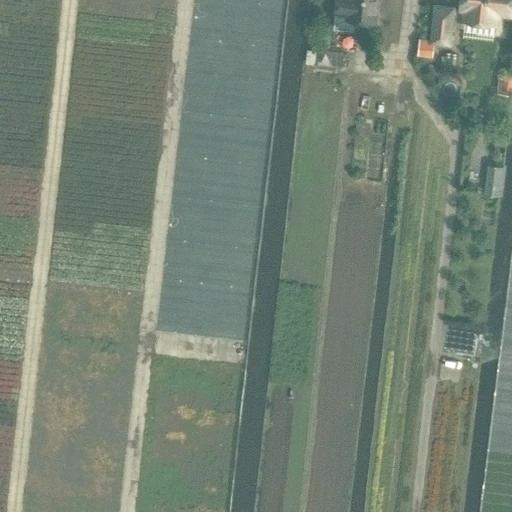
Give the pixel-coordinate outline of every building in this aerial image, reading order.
[(335,11),(333,27),(353,29),(354,18),(376,20),(378,0),(347,0),(348,0),(343,0),(335,0),(334,11),(335,11)] [(511,0),(460,0),(460,9),(464,9),(463,19),(491,22),(497,17),(497,13),(511,14),(511,0)] [(435,4),(431,39),(420,38),(418,54),(434,55),(435,41),(449,42),(453,6),(435,4)] [(306,50),(305,63),(313,64),(314,51),(306,50)] [(511,76),(500,76),(498,93),(511,94),(511,82),(511,76)] [(488,164),(484,193),(499,195),(503,166),(488,164)]
